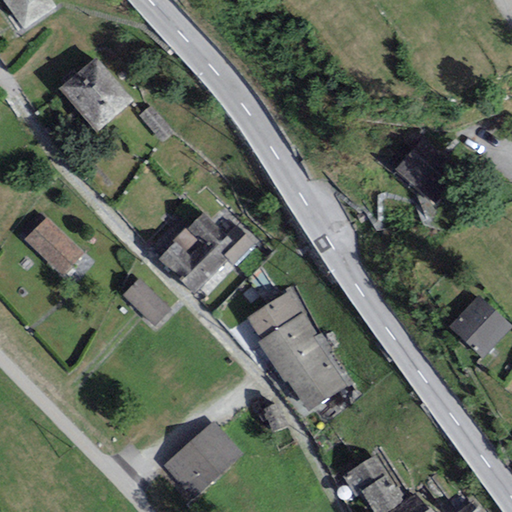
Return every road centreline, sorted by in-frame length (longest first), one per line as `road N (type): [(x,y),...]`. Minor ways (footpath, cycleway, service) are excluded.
road 1 (tertiary): [(511,497),(239,100),(155,0)]
road 2 (residential): [(0,77),(93,199),(266,376),(343,511)]
road 3 (residential): [(0,357),(148,511)]
